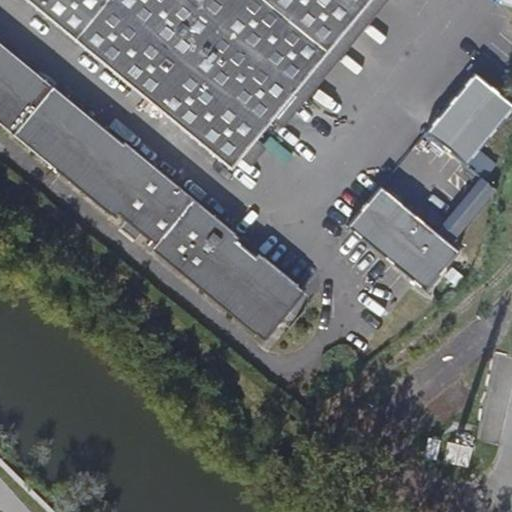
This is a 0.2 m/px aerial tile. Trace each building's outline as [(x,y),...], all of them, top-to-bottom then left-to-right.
[(377,0),(25,0),(235,172),(377,0)] [(316,295),(0,33),(0,113),(276,342),(316,295)] [(422,131),(462,165),(511,106),(471,72),(422,131)] [(479,179),(434,233),(447,243),(492,189),(479,179)] [(447,243),(434,233),(377,184),(345,224),(423,291),(456,251),(447,243)]
